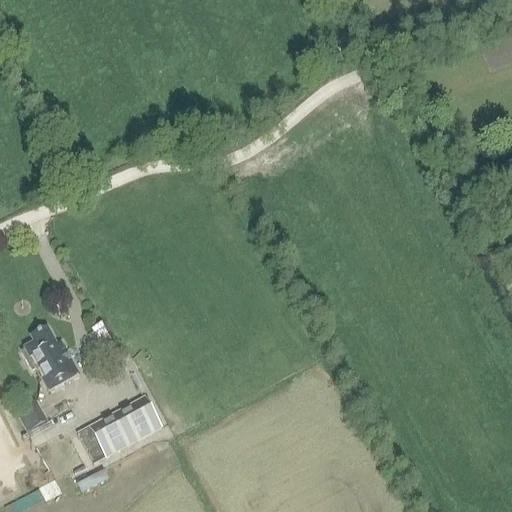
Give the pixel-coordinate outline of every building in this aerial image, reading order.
[(115,350),(102,329),(88,337),(99,356),(104,353),(105,356),(115,350)] [(48,393),(78,376),(61,344),(55,347),(46,330),(32,337),(35,343),(24,350),(48,393)] [(144,399),(88,430),(78,435),(93,462),(95,466),(105,461),(105,462),(161,432),(159,427),(144,399)] [(24,415),(33,435),(51,426),(42,407),(24,415)] [(86,484),(90,493),(116,480),(111,471),(86,484)]
